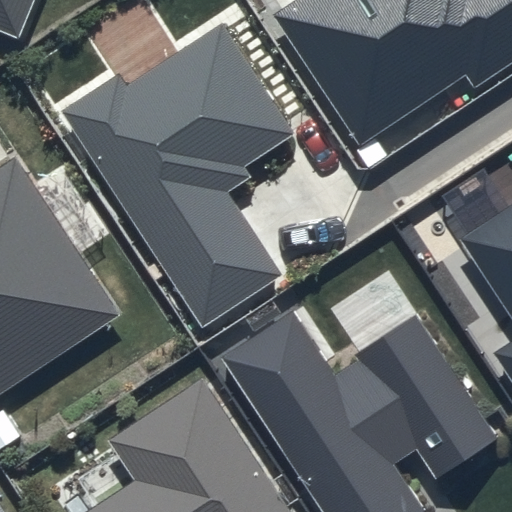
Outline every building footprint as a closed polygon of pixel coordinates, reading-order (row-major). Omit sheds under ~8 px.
[(33,0),(0,0),(0,24),(21,33),(33,0)] [(511,0),(290,0),(275,10),(362,140),(466,70),(476,83),(511,58),(511,0)] [(119,69),(63,105),(205,322),(284,271),(230,186),(252,170),(246,162),(296,129),(223,18),(128,81),(119,69)] [(0,389),(121,311),(17,152),(0,163),(0,389)] [(511,200),(462,234),(511,307),(511,338),(496,349),(511,372),(511,200)] [(294,306),(224,352),(328,511),(418,511),(426,506),(396,460),(419,445),(438,474),(499,433),(417,310),(356,350),(360,355),(337,370),(294,306)] [(137,476),(81,511),(294,511),(204,374),(110,436),(137,476)] [(0,511),(9,511),(0,497),(0,511)]
